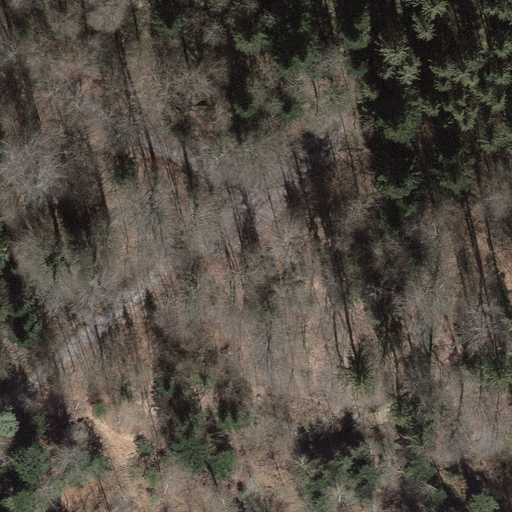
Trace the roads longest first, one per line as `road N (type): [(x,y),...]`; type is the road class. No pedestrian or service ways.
road 1 (track): [(377,0),(374,30),(345,96),(312,138),(0,410)]
road 2 (track): [(0,45),(249,191)]
